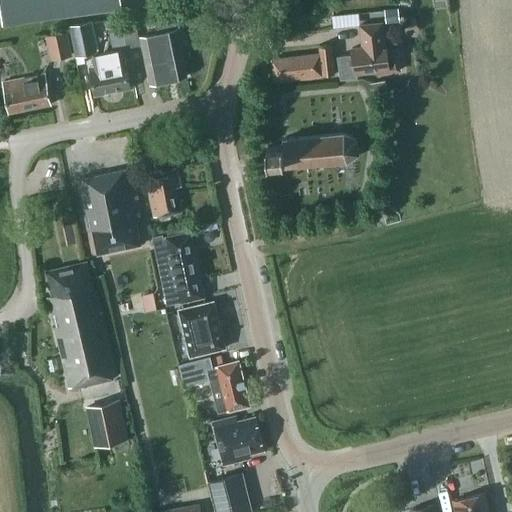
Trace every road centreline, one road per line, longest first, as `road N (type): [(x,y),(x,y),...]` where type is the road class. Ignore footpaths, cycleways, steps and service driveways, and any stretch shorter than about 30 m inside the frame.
road 1 (secondary): [(311,463),(291,453),(279,419),(214,105)]
road 2 (unclassified): [(31,308),(14,176),(27,143),(214,105)]
road 3 (tertiary): [(311,463),(511,423)]
